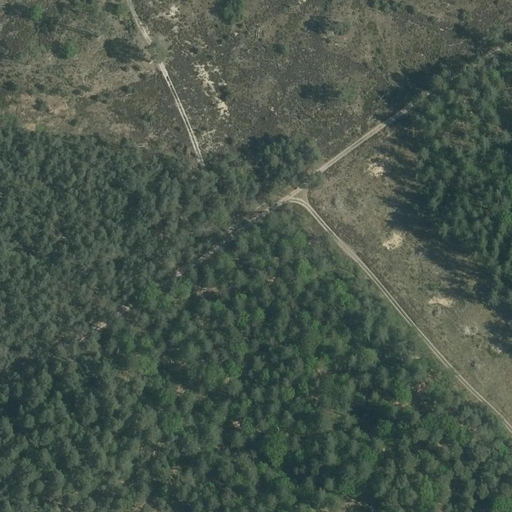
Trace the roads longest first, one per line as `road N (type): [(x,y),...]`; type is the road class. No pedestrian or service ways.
road 1 (track): [(511,44),(429,92),(297,194),(0,388)]
road 2 (track): [(511,432),(297,194)]
road 3 (track): [(237,233),(125,0)]
